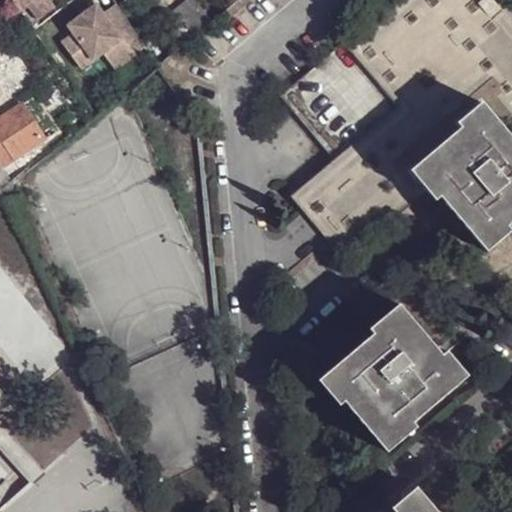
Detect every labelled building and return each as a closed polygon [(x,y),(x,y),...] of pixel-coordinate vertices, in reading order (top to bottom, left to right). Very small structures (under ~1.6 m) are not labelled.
[(11,0),(20,13),(36,0),(11,0)] [(175,29),(172,32),(181,47),(213,20),(197,0),(185,0),(170,11),(180,21),(182,23),(183,27),(179,30),(175,29)] [(487,111),(503,131),(511,122),(511,14),(500,0),(396,0),(343,46),(396,108),(334,163),(290,199),(343,263),(426,193),(411,174),(415,170),(461,131),(457,125),(481,105),(487,111)] [(74,34),(62,43),(81,69),(103,53),(114,69),(145,47),(117,4),(103,14),(96,5),(68,26),(74,34)] [(396,108),(343,46),(281,98),(334,163),(396,108)] [(0,137),(14,160),(45,139),(23,104),(20,104),(0,118),(0,137)] [(487,111),(481,105),(457,125),(461,131),(487,111)] [(511,141),(503,131),(487,111),(461,131),(415,170),(439,199),(483,249),(506,228),(511,223),(511,141)] [(0,163),(3,168),(14,160),(0,137),(0,163)] [(411,174),(426,193),(435,203),(439,199),(415,170),(411,174)] [(506,228),(483,249),(486,254),(511,234),(506,228)] [(373,335),(401,310),(397,306),(368,330),(373,335)] [(411,424),(461,382),(441,357),(401,310),(373,335),(323,378),(343,403),(381,449),(411,424)] [(467,378),(446,353),(441,357),(461,382),(467,378)] [(343,403),(323,378),(317,382),(338,407),(343,403)] [(511,411),(482,435),(491,445),(511,427),(511,411)] [(411,424),(381,449),(385,454),(415,429),(411,424)] [(392,511),(395,511),(418,494),(414,489),(391,510),(392,511)] [(434,511),(418,494),(395,511),(434,511)]
